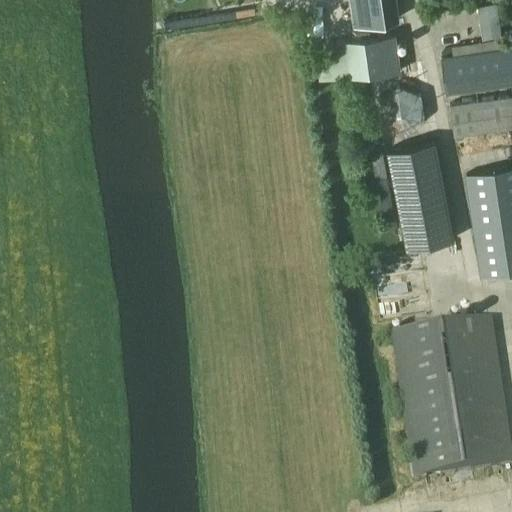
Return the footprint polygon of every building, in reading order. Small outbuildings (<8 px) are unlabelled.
[(396,0),(347,0),(351,24),(399,16),(396,0)] [(395,33),(331,42),(315,44),(321,80),(336,78),(400,69),(395,33)] [(511,47),(442,58),(447,92),(448,92),(511,82),(511,47)] [(511,90),(449,100),(455,135),(511,126),(511,90)] [(407,247),(454,238),(435,140),(388,149),(407,247)] [(482,276),(511,271),(511,166),(466,173),(482,276)] [(414,480),(511,464),(511,458),(491,319),(391,334),(414,480)]
